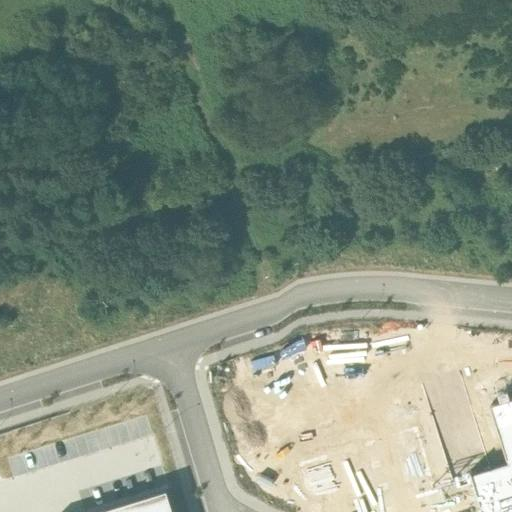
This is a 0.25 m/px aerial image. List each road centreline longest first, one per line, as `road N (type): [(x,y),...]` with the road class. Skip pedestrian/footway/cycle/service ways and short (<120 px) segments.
road 1 (residential): [(170,340),(310,297),(385,292),(511,303)]
road 2 (residential): [(170,340),(230,511)]
road 3 (residential): [(0,394),(170,340)]
